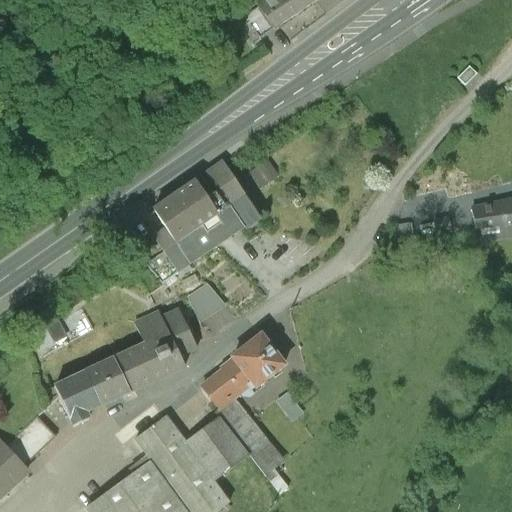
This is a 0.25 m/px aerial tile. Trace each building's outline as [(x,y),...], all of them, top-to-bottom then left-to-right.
[(316,2),(314,0),(274,0),(273,1),(272,0),(255,0),(255,1),(276,31),(316,2)] [(477,76),(469,68),(457,79),(464,87),(477,76)] [(160,288),(261,225),(230,175),(156,220),(173,247),(145,264),(160,288)] [(511,200),(471,209),(474,228),(499,225),(500,234),(511,231),(511,200)] [(204,285),(178,298),(196,330),(227,304),(204,285)] [(54,382),(76,426),(185,371),(171,344),(182,338),(165,305),(127,324),(135,341),(54,382)] [(56,318),(26,332),(35,353),(65,339),(56,318)] [(202,382),(221,410),(239,396),(251,389),(257,398),(291,375),(266,338),(202,382)] [(290,466),(239,396),(221,410),(272,479),(290,466)] [(154,458),(192,511),(228,511),(238,506),(221,482),(251,460),(219,415),(186,438),(168,413),(138,434),(154,458)] [(0,499),(32,470),(0,435),(0,499)] [(192,511),(154,458),(85,508),(87,511),(192,511)]
